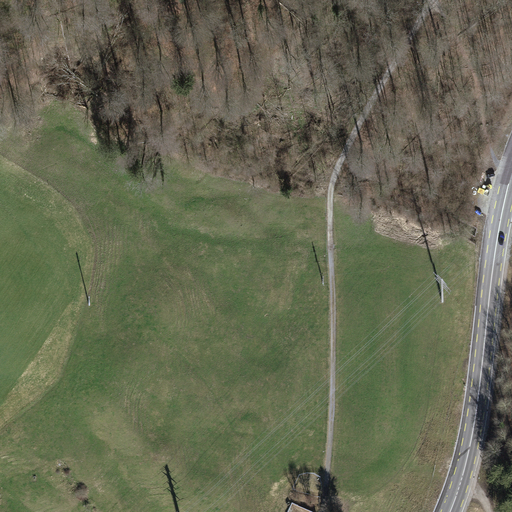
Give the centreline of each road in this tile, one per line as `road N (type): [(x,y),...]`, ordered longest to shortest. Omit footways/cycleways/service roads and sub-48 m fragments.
road 1 (track): [(323,511),(331,191),(358,124),(430,0)]
road 2 (primary): [(450,511),(476,408),(511,172)]
